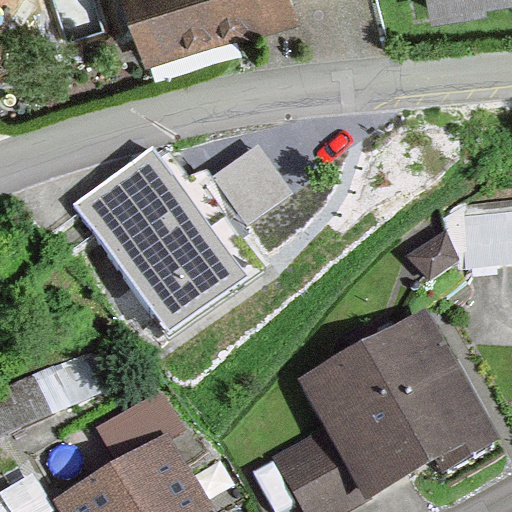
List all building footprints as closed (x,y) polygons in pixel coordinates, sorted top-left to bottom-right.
[(123,0),(140,54),(288,7),(285,0),(123,0)] [(477,0),(425,0),(428,13),(479,4),(477,0)] [(152,310),(229,255),(155,151),(77,206),(152,310)] [(463,272),(511,268),(511,212),(459,217),(463,272)] [(426,283),(452,266),(444,246),(408,264),(426,283)] [(342,511),(480,436),(419,326),(303,390),(327,434),(275,464),(301,511),(342,511)] [(193,511),(155,448),(56,507),(58,511),(193,511)]
